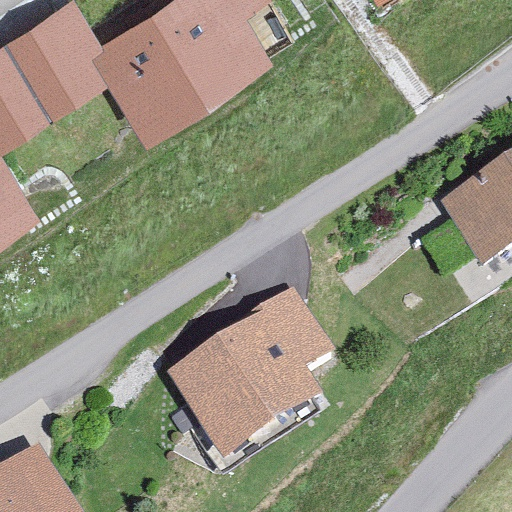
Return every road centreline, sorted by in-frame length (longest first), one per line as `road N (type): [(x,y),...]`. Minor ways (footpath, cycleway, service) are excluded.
road 1 (residential): [(0,401),(511,70)]
road 2 (residential): [(511,401),(408,511)]
